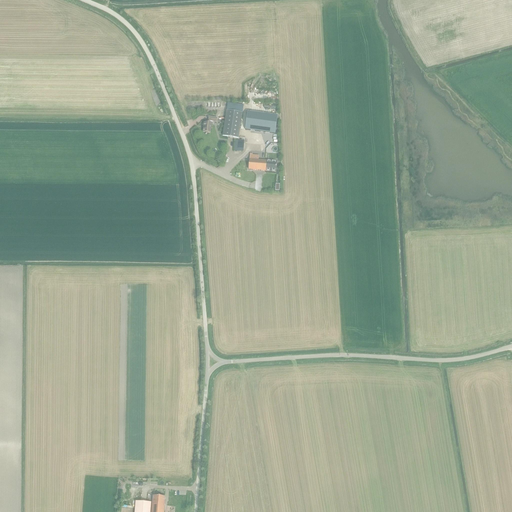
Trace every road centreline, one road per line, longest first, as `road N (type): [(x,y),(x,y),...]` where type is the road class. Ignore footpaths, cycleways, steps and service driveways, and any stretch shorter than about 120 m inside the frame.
road 1 (unclassified): [(206,346),(188,151),(145,46),(127,22),(83,0)]
road 2 (unclassified): [(223,362),(326,355),(441,360),(511,346)]
road 3 (unclassified): [(195,511),(206,377)]
